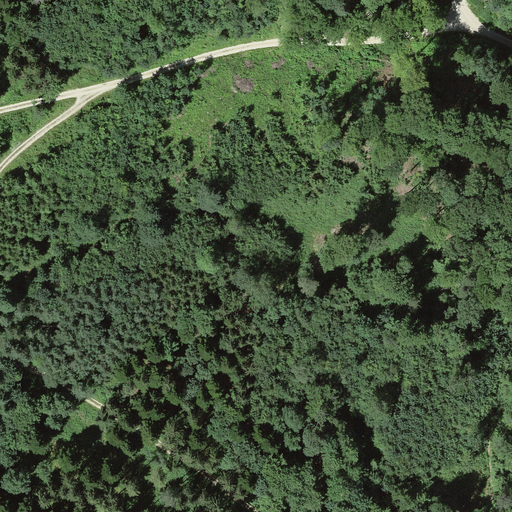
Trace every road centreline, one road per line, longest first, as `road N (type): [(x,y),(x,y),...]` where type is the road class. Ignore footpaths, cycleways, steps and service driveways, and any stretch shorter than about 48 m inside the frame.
road 1 (track): [(0,112),(242,45),(381,38),(458,16)]
road 2 (track): [(0,357),(77,390),(250,511)]
road 3 (track): [(101,88),(0,166)]
